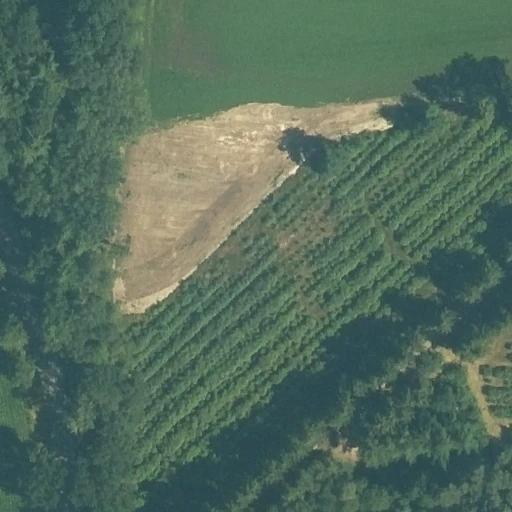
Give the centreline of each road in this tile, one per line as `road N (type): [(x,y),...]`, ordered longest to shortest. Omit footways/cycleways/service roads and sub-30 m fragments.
road 1 (track): [(241,511),(511,270)]
road 2 (unclassified): [(0,207),(42,330),(75,511)]
